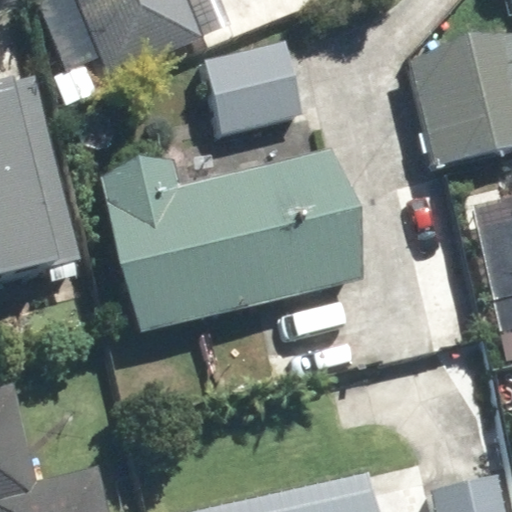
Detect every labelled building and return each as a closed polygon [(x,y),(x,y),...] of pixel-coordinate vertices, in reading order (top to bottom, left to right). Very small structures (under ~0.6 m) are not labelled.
[(66,0),(105,85),(198,44),(177,0),(66,0)] [(511,31),(395,65),(428,179),(511,154),(511,31)] [(276,49),(197,71),(219,147),(298,124),(276,49)] [(0,288),(77,271),(35,88),(0,95),(0,288)] [(167,168),(91,184),(125,345),(356,297),(328,165),(173,197),(167,168)] [(340,371),(333,339),(256,356),(263,388),(340,371)] [(0,511),(95,511),(87,479),(33,491),(10,390),(0,392),(0,511)] [(364,511),(357,480),(222,511),(364,511)] [(496,511),(489,481),(421,499),(424,511),(496,511)]
